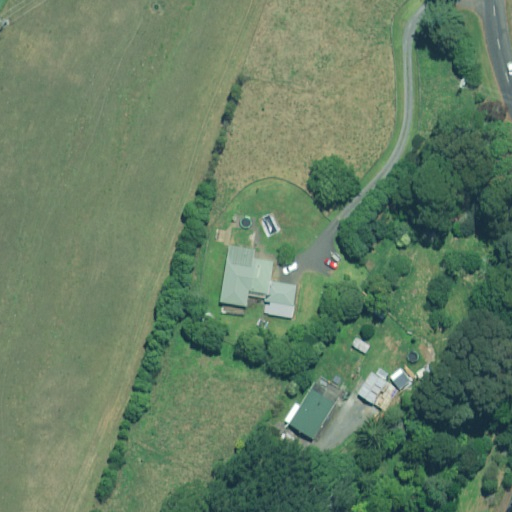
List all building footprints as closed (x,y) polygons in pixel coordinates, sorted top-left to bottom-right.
[(226,244),(226,233),(214,232),(213,243),(226,244)] [(246,317),(249,296),(266,298),(266,303),(271,303),(270,315),(293,318),(297,286),(270,282),(273,263),(254,260),(256,250),(231,247),(221,313),(246,317)] [(372,347),(356,338),(352,345),(367,354),(372,347)] [(360,395),(391,413),(400,398),(386,390),(391,382),(375,373),(369,383),(360,377),(351,393),(359,398),(360,395)] [(326,390),(316,384),(290,424),(313,439),(339,399),(326,390)]
